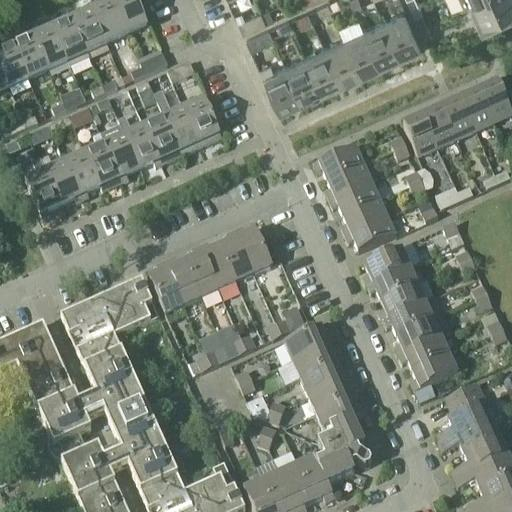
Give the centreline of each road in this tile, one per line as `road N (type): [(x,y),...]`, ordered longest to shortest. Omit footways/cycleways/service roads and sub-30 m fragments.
road 1 (residential): [(383,511),(417,496),(424,482),(292,189)]
road 2 (residential): [(0,300),(108,250),(136,260),(292,189)]
road 3 (residential): [(292,189),(229,48),(192,28),(181,0)]
